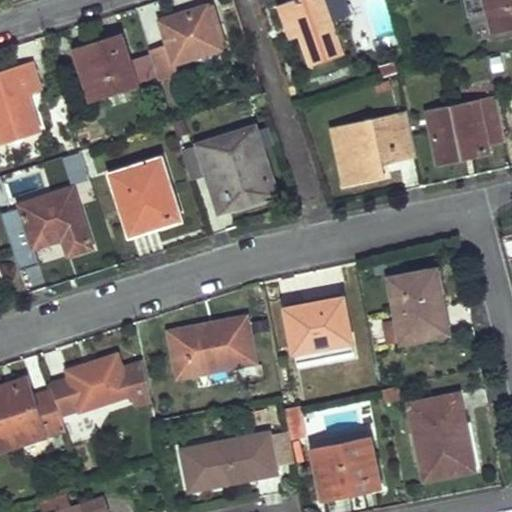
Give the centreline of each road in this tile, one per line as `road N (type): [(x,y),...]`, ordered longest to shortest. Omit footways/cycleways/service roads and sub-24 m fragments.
road 1 (residential): [(0,337),(472,203)]
road 2 (residential): [(472,203),(511,342)]
